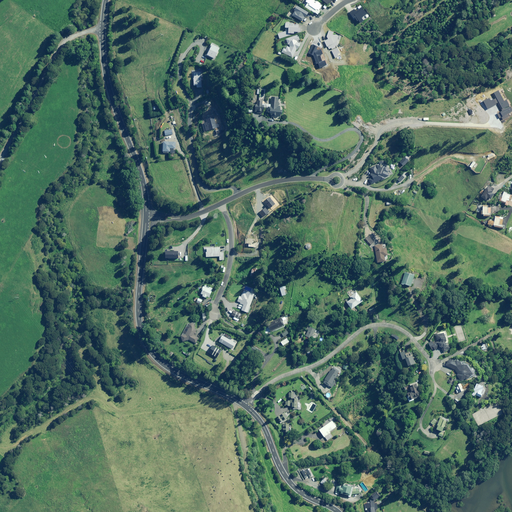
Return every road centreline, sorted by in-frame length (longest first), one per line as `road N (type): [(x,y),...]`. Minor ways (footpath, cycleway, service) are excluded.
road 1 (primary): [(246,405),(173,369),(144,339),(138,305),(146,218)]
road 2 (residential): [(246,405),(274,379),(320,362),(371,325),(401,329),(434,364)]
road 3 (primary): [(146,218),(140,174),(109,90),(102,27)]
road 4 (residential): [(329,179),(274,181),(205,211),(146,218)]
road 5 (unclassified): [(0,156),(61,42),(102,27)]
road 6 (primary): [(338,511),(289,480),(246,405)]
